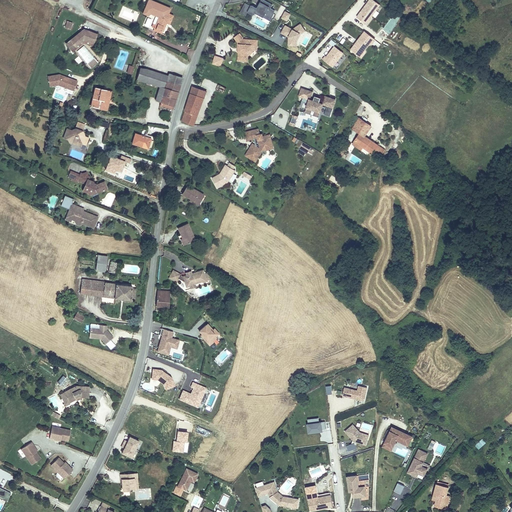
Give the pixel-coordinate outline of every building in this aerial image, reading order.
[(254,15),(269,22),(275,9),(271,7),(273,4),(264,0),(260,0),(257,7),(245,2),(240,12),(246,15),(247,11),(254,14),(254,15)] [(367,24),(381,4),(374,0),(368,0),(356,17),(367,24)] [(155,21),(153,26),(161,29),(165,21),(168,22),(172,14),(156,7),(153,13),(158,16),(155,21)] [(284,10),(281,18),(287,21),(291,13),(284,10)] [(128,22),(131,24),(136,16),(134,15),(133,17),(131,15),(128,22)] [(70,29),(73,22),(67,20),(64,27),(70,29)] [(287,45),(297,46),(298,33),(303,33),(304,26),(283,25),(282,35),(288,35),(287,45)] [(67,42),(71,48),(75,45),(74,44),(78,41),(79,42),(82,40),(80,38),(83,37),(84,38),(94,42),(97,33),(84,28),(67,42)] [(237,29),(233,33),(236,38),(236,42),(237,42),(237,47),(236,56),(244,57),(245,48),(250,45),(249,44),(250,44),(250,45),(255,45),(257,36),(241,34),(237,29)] [(377,41),(365,32),(350,51),(361,59),(366,53),(366,51),(369,47),(373,46),(377,41)] [(250,45),(250,44),(249,44),(250,45),(245,48),(244,57),(246,57),(246,50),(248,51),(252,48),(252,46),(255,47),(255,45),(250,45)] [(82,45),(75,53),(91,68),(98,61),(82,45)] [(333,69),(344,55),(334,47),(326,57),(325,56),(322,60),(333,69)] [(221,53),(213,50),(210,58),(219,61),(221,53)] [(164,87),(168,76),(140,66),(136,77),(159,86),(164,87)] [(159,86),(154,98),(172,105),(177,92),(171,89),(176,76),(169,73),(168,76),(164,87),(159,86)] [(74,90),(77,81),(73,79),(72,81),(69,80),(70,78),(59,74),(47,76),(49,86),(58,85),(74,90)] [(182,78),(176,76),(171,89),(177,92),(182,78)] [(203,87),(190,82),(188,89),(202,93),(203,87)] [(222,86),(215,84),(212,92),(218,95),(222,86)] [(98,108),(99,106),(105,107),(106,101),(105,101),(106,99),(109,99),(111,91),(95,87),(91,106),(98,108)] [(313,92),(300,88),(298,98),(309,101),(304,114),(319,119),(322,108),(326,109),(324,116),(331,119),(337,100),(324,96),(322,105),(320,104),(321,100),(315,98),(313,102),(310,101),(313,92)] [(202,93),(188,89),(180,117),(193,121),(202,93)] [(105,107),(99,106),(98,108),(107,110),(109,99),(106,99),(105,101),(106,101),(105,107)] [(357,132),(363,136),(376,118),(366,111),(367,110),(363,107),(350,127),(357,132)] [(67,138),(69,143),(72,141),(74,144),(78,142),(79,145),(83,144),(86,145),(88,138),(85,136),(83,137),(82,134),(84,133),(82,131),(85,124),(78,122),(76,128),(70,131),(69,129),(67,128),(63,138),(66,139),(67,138)] [(243,152),(251,157),(257,147),(269,144),(267,135),(259,136),(259,134),(258,130),(255,131),(254,126),(241,129),(244,138),(252,136),(253,142),(250,143),(243,152)] [(149,148),(152,136),(136,132),(133,144),(149,148)] [(366,138),(357,132),(353,137),(352,139),(361,145),(366,138)] [(352,139),(353,137),(348,133),(341,144),(346,148),(352,139)] [(369,141),(366,138),(361,145),(364,148),(369,141)] [(367,150),(372,143),(371,142),(369,141),(364,148),(367,150)] [(376,146),(372,143),(367,150),(371,153),(376,146)] [(270,147),(269,144),(257,147),(251,157),(253,158),(260,149),(270,147)] [(345,149),(340,145),(336,150),(341,154),(345,149)] [(379,146),(377,153),(382,155),(385,148),(379,146)] [(122,171),(125,159),(109,155),(105,170),(115,172),(115,170),(122,171)] [(218,172),(210,176),(215,186),(225,181),(231,170),(230,169),(224,166),(223,165),(218,172)] [(75,175),(73,179),(72,181),(78,185),(79,182),(81,178),(75,175)] [(81,178),(79,182),(87,186),(86,190),(94,194),(96,192),(99,193),(108,190),(105,183),(100,186),(89,182),(90,178),(89,177),(84,175),(83,175),(81,178)] [(185,184),(180,193),(188,198),(197,203),(202,194),(185,184)] [(84,210),(72,206),(69,217),(73,219),(72,221),(76,223),(77,227),(81,228),(84,226),(94,229),(98,216),(86,213),(85,215),(83,215),(84,212),(84,210)] [(181,236),(184,243),(193,238),(186,223),(177,227),(181,236)] [(82,254),(80,269),(102,271),(103,256),(82,254)] [(170,270),(167,279),(175,281),(176,279),(183,281),(184,286),(189,285),(188,283),(194,281),(194,283),(200,282),(200,283),(204,282),(204,280),(208,279),(206,272),(203,273),(202,269),(194,271),(195,273),(191,275),(190,272),(185,274),(180,275),(178,273),(170,270)] [(101,297),(102,283),(80,281),(79,285),(95,287),(94,296),(101,297)] [(113,299),(129,300),(129,298),(130,294),(130,288),(130,286),(102,283),(101,297),(113,298),(113,299)] [(94,296),(95,287),(79,285),(78,295),(81,296),(81,295),(87,296),(88,296),(94,296)] [(170,306),(171,291),(159,290),(157,305),(170,306)] [(82,322),(85,316),(78,312),(74,318),(82,322)] [(108,324),(101,324),(101,328),(92,328),(91,333),(95,333),(95,336),(102,336),(104,338),(108,342),(115,336),(108,328),(108,324)] [(212,331),(207,326),(198,333),(205,341),(204,342),(209,347),(221,337),(214,329),(212,331)] [(172,337),(173,331),(163,328),(156,351),(168,355),(171,347),(177,348),(179,339),(172,337)] [(173,386),(165,365),(149,371),(154,385),(162,382),(165,389),(173,386)] [(62,385),(67,378),(62,374),(57,382),(62,385)] [(182,389),(178,399),(198,407),(206,387),(193,381),(189,392),(182,389)] [(67,401),(73,398),(72,394),(77,391),(77,396),(87,397),(88,386),(76,384),(63,390),(67,401)] [(364,399),(367,386),(359,384),(358,389),(345,386),(343,395),(364,399)] [(309,432),(323,429),(321,420),(307,422),(309,432)] [(365,444),(369,434),(360,431),(353,423),(345,430),(355,441),(365,444)] [(68,440),(70,429),(52,425),(49,437),(59,440),(59,438),(68,440)] [(408,443),(413,434),(392,425),(382,445),(391,449),(396,438),(408,443)] [(131,458),(140,440),(130,435),(121,452),(131,458)] [(482,438),(474,445),(478,449),(486,442),(482,438)] [(32,464),(41,458),(36,450),(37,450),(31,442),(21,449),(32,464)] [(428,452),(419,447),(408,471),(417,475),(418,472),(424,475),(428,467),(423,464),(428,452)] [(64,478),(73,469),(65,461),(64,462),(59,456),(51,464),(64,478)] [(193,481),(197,472),(186,467),(178,485),(186,489),(190,479),(193,481)] [(133,473),(120,474),(121,483),(121,490),(128,489),(128,490),(130,490),(130,489),(133,489),(132,478),(134,478),(133,473)] [(357,473),(347,474),(349,490),(353,489),(354,496),(366,495),(365,484),(358,485),(357,473)] [(297,507),(299,498),(283,495),(278,491),(274,481),(256,487),(259,495),(268,493),(270,496),(280,504),(297,507)] [(394,491),(401,494),(404,485),(397,482),(394,491)] [(0,497),(7,501),(11,492),(0,486),(0,497)] [(435,487),(431,500),(435,501),(434,503),(433,507),(444,510),(447,500),(443,499),(444,497),(446,490),(435,487)] [(328,507),(326,494),(308,497),(311,510),(328,507)] [(370,506),(370,497),(362,497),(362,506),(370,506)] [(271,511),(269,503),(262,505),(264,511),(271,511)]
